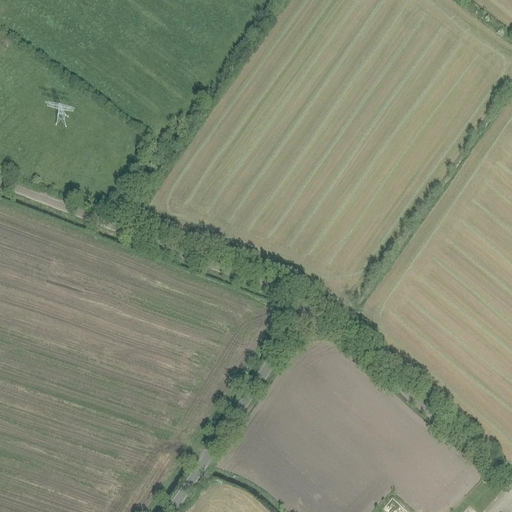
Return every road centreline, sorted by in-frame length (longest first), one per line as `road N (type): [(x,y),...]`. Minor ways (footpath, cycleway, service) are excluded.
road 1 (unclassified): [(306,312),(278,290),(0,183)]
road 2 (unclassified): [(306,312),(511,491)]
road 3 (unclassified): [(170,511),(306,312)]
